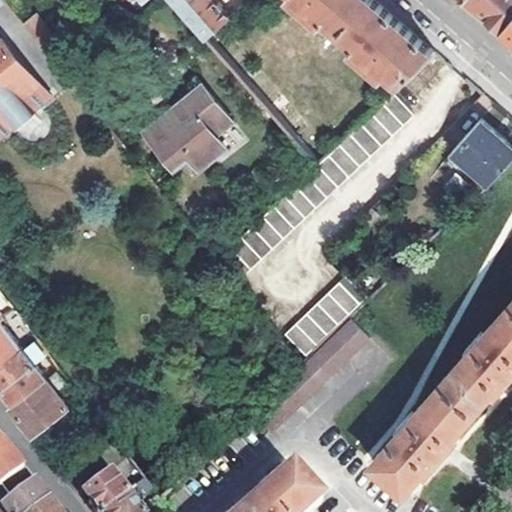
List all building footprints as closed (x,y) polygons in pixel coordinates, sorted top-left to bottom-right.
[(211,35),(223,24),(247,1),(245,0),(228,0),(222,6),(216,0),(187,0),(183,4),(211,35)] [(402,84),(436,51),(400,20),(376,0),(296,0),(325,25),(329,21),(359,46),(355,50),(387,79),(391,74),(402,84)] [(511,0),(466,0),(483,13),(503,31),(511,20),(511,0)] [(56,38),(39,16),(30,24),(47,45),(56,38)] [(511,20),(503,31),(511,38),(511,20)] [(211,35),(321,162),(332,151),(223,24),(211,35)] [(0,136),(50,100),(5,38),(0,41),(0,136)] [(227,147),(217,136),(233,123),(196,78),(183,96),(189,103),(168,121),(164,117),(147,131),(178,169),(192,157),(201,169),(227,147)] [(222,258),(244,280),(416,115),(395,92),(222,258)] [(493,184),(511,161),(511,143),(501,134),(483,118),(454,149),(493,184)] [(341,285),(287,337),(309,359),(363,307),(341,285)] [(511,303),(375,460),(408,489),(438,454),(443,458),(449,452),(454,446),(449,442),(508,375),(511,378),(511,303)] [(6,315),(0,319),(0,368),(26,349),(6,324),(10,320),(6,315)] [(375,336),(356,317),(258,411),(278,431),(375,336)] [(26,349),(0,368),(0,389),(1,390),(36,363),(49,353),(38,339),(26,349)] [(36,363),(1,390),(6,397),(13,406),(48,379),(36,363)] [(48,379),(13,406),(23,419),(34,434),(69,406),(48,379)] [(0,487),(23,470),(14,457),(0,439),(0,487)] [(2,511),(36,511),(48,503),(35,486),(23,470),(0,487),(0,488),(11,502),(2,509),(4,511),(2,511)] [(87,503),(94,511),(104,511),(128,494),(110,471),(84,491),(89,498),(88,501),(87,503)] [(312,511),(323,503),(293,471),(255,506),(251,502),(246,507),(240,511),(312,511)] [(128,494),(104,511),(142,511),(140,509),(141,498),(154,488),(147,479),(128,494)] [(55,511),(48,503),(36,511),(55,511)]
